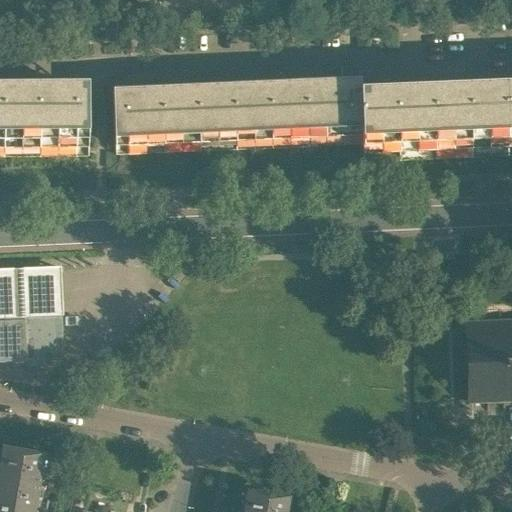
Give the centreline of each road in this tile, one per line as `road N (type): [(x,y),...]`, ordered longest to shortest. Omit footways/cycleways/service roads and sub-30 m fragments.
road 1 (tertiary): [(0,235),(511,214)]
road 2 (residential): [(198,435),(435,477)]
road 3 (residential): [(0,400),(198,435)]
